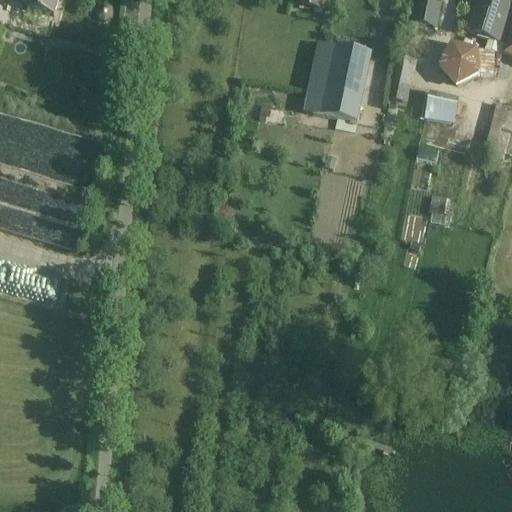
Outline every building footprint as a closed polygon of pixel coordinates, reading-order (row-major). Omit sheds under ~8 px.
[(10,0),(30,5),(28,12),(54,19),(59,0),(10,0)] [(324,14),(326,0),(296,0),(295,8),(324,14)] [(484,53),(503,57),(511,22),(511,7),(507,6),(508,0),(477,0),(467,36),(487,42),(484,53)] [(511,7),(511,22),(503,57),(502,58),(511,61),(511,0),(508,0),(507,6),(511,7)] [(411,25),(438,30),(442,6),(415,1),(411,25)] [(318,43),(304,116),(358,128),(372,59),(338,50),(339,48),(318,43)] [(452,46),(439,71),(457,92),(481,79),(478,51),(452,46)] [(400,67),(396,102),(411,104),(415,69),(400,67)] [(429,95),(425,122),(453,125),(456,98),(429,95)] [(511,141),(511,109),(497,106),(483,157),(506,163),(511,141)] [(450,216),(451,202),(431,199),(427,232),(439,234),(440,227),(450,229),(451,216),(450,216)]
